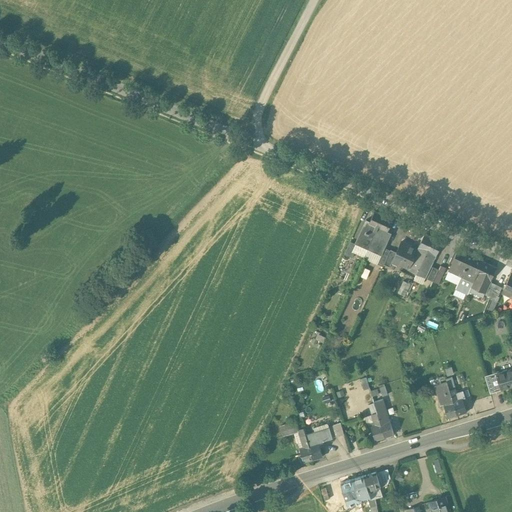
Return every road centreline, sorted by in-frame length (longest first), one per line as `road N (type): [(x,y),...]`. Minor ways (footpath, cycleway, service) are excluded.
road 1 (residential): [(511,255),(0,41)]
road 2 (tertiary): [(211,511),(322,470),(511,416)]
road 3 (track): [(258,149),(255,122),(314,0)]
